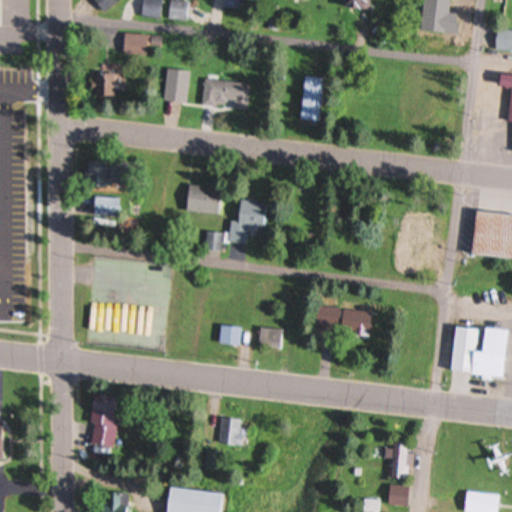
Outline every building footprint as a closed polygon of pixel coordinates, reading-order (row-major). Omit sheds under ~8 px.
[(141,0),(141,19),(162,19),(162,0),(141,0)] [(167,20),(188,22),(190,3),(169,0),(167,20)] [(511,33),(495,32),(493,52),(511,53),(511,33)] [(148,46),(160,47),(161,37),(122,34),(121,55),(148,57),(148,46)] [(118,66),(98,66),(98,93),(118,93),(118,66)] [(162,101),(185,104),(190,73),(166,70),(162,101)] [(509,89),(506,123),(511,123),(511,77),(496,76),(495,87),(509,89)] [(300,122),(320,122),(320,78),(300,78),(300,122)] [(250,85),(204,80),(201,106),(248,111),(250,85)] [(115,164),(85,161),(83,178),(91,179),(90,187),(113,190),(115,164)] [(185,214),(214,214),(214,188),(185,188),(185,214)] [(93,217),(120,217),(120,198),(93,198),(93,217)] [(230,243),(245,244),(246,226),(262,227),(264,204),(233,202),(230,243)] [(468,256),(511,260),(511,215),(472,211),(468,256)] [(431,212),(404,214),(407,243),(434,240),(431,212)] [(221,251),(221,234),(205,233),(205,251),(221,251)] [(370,314),(316,306),(313,331),(367,338),(370,314)] [(240,346),(241,328),(219,327),(218,346),(240,346)] [(506,330),(451,328),(449,376),(504,379),(506,330)] [(282,350),(284,331),(258,329),(256,348),(282,350)] [(89,446),(110,450),(120,400),(91,395),(86,424),(93,426),(89,446)] [(240,421),(220,419),(217,445),(238,448),(240,421)] [(410,455),(406,455),(406,444),(390,444),(390,480),(410,480),(410,455)] [(497,455),(484,461),(489,473),(503,467),(497,455)] [(407,486),(387,487),(388,507),(408,506),(407,486)] [(162,511),(221,511),(223,495),(165,489),(162,511)] [(498,511),(499,494),(464,493),(463,511),(498,511)] [(107,507),(97,507),(97,511),(127,511),(127,495),(107,495),(107,507)]
